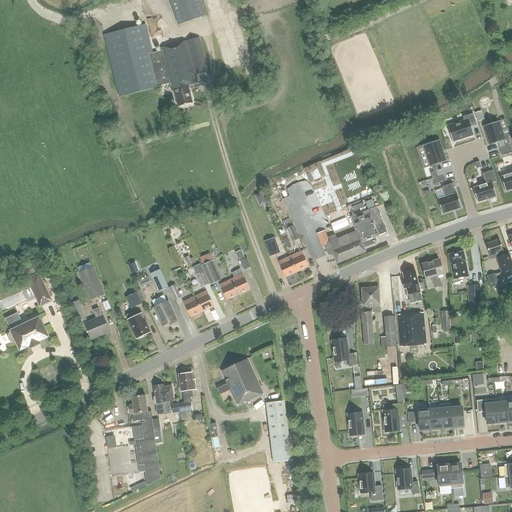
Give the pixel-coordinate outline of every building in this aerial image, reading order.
[(169,0),(178,26),(205,16),(199,0),(169,0)] [(122,98),(157,89),(157,88),(170,84),(172,90),(174,89),(178,107),(192,103),(188,86),(198,83),(196,75),(208,72),(199,38),(161,49),(162,51),(153,54),(146,25),(105,36),(122,98)] [(447,125),(447,126),(452,143),(453,143),(452,141),(473,135),(473,136),(474,136),(471,127),(477,125),(473,114),(462,117),(464,122),(448,127),(447,125)] [(498,122),(483,127),(484,127),(490,145),(489,145),(489,146),(498,143),(500,149),(511,145),(507,134),(503,136),(498,122)] [(440,140),(422,146),(429,167),(431,167),(433,172),(430,173),(432,179),(434,178),(443,175),(441,169),(438,171),(436,165),(446,162),(440,140)] [(511,148),(511,145),(500,149),(502,156),(511,152),(511,148)] [(485,184),(473,188),(477,203),(496,197),(492,183),(496,182),(493,170),(482,174),(485,184)] [(511,173),(500,177),(505,192),(511,189),(511,173)] [(443,175),(434,178),(436,184),(445,181),(443,175)] [(445,197),(437,200),(442,214),(461,208),(456,194),(452,184),(442,187),(445,197)] [(374,238),(387,233),(382,220),(382,221),(379,213),(378,213),(375,207),(368,210),(365,202),(351,208),(355,216),(350,218),(353,224),(356,231),(337,239),(335,234),(328,237),(330,243),(329,244),(324,246),(327,254),(332,256),(333,255),(337,264),(365,253),(363,248),(374,243),(376,241),(374,238)] [(299,239),(293,226),(287,229),(293,242),(299,239)] [(324,246),(329,244),(324,231),(316,234),(321,247),(324,246)] [(500,240),(486,245),(491,259),(497,257),(499,262),(498,263),(502,274),(511,270),(511,264),(508,253),(505,255),(500,240)] [(277,255),(275,248),(269,249),(271,257),(277,255)] [(301,251),(289,257),(297,273),(309,267),(301,251)] [(454,279),(468,276),(465,262),(466,262),(464,252),(449,255),(450,264),(451,264),(454,279)] [(297,273),(289,257),(278,263),(285,278),(297,273)] [(244,270),(251,267),(247,258),(240,261),(244,270)] [(442,286),(439,276),(443,274),(440,259),(421,264),(425,280),(432,278),(435,288),(442,286)] [(27,279),(39,273),(42,272),(37,261),(22,269),(27,279)] [(211,285),(220,281),(212,261),(202,266),(211,285)] [(201,288),(209,284),(200,264),(192,268),(201,288)] [(90,301),(105,295),(93,268),(79,274),(90,301)] [(407,270),(406,271),(402,272),(405,281),(403,282),(404,289),(407,289),(408,295),(412,294),(413,298),(421,296),(420,292),(418,286),(419,285),(415,269),(413,270),(411,269),(407,270)] [(234,278),(231,280),(238,295),(250,290),(243,275),(243,274),(240,276),(238,272),(233,275),(234,278)] [(39,273),(27,279),(26,280),(39,308),(52,302),(39,273)] [(490,288),(499,285),(495,274),(487,276),(490,288)] [(162,295),(169,291),(164,279),(156,282),(162,295)] [(238,295),(231,280),(219,286),(226,301),(238,295)] [(174,301),(181,298),(175,285),(169,288),(174,301)] [(468,286),(468,302),(481,302),(480,285),(468,286)] [(369,305),(369,306),(369,308),(380,307),(379,288),(362,289),(363,305),(369,305)] [(207,291),(194,297),(202,313),(214,307),(207,291)] [(136,307),(142,304),(137,293),(131,296),(136,307)] [(202,313),(194,297),(183,302),(190,318),(202,313)] [(163,327),(177,321),(168,302),(154,308),(163,327)] [(92,338),(109,331),(103,317),(99,308),(94,310),(97,319),(86,324),(92,338)] [(143,335),(150,332),(141,314),(138,315),(136,311),(127,315),(129,320),(137,338),(139,337),(140,338),(143,337),(143,335)] [(443,332),(451,331),(449,311),(441,312),(443,332)] [(363,345),(374,344),(371,312),(360,313),(361,323),(362,323),(363,345)] [(397,316),(400,347),(426,344),(423,314),(397,316)] [(396,347),(393,316),(384,317),(386,348),(396,347)] [(41,344),(39,341),(49,337),(44,327),(40,329),(35,319),(11,331),(12,331),(11,332),(9,333),(9,336),(9,338),(10,340),(11,341),(14,342),(16,342),(20,350),(29,346),(30,349),(41,344)] [(346,339),(332,341),(335,363),(349,361),(349,366),(356,365),(354,353),(348,354),(346,339)] [(221,371),(226,382),(222,384),(216,386),(219,391),(224,389),(225,392),(230,390),(237,405),(245,402),(245,403),(263,395),(247,360),(221,371)] [(181,392),(182,392),(184,403),(180,404),(181,412),(187,411),(192,411),(190,398),(193,397),(192,391),(195,391),(196,390),(195,380),(193,380),(192,373),(179,375),(181,392)] [(169,402),(174,402),(172,386),(163,387),(163,385),(154,386),(155,398),(154,398),(155,404),(156,404),(158,415),(171,413),(169,402)] [(151,411),(147,412),(145,395),(132,397),(133,405),(129,405),(130,414),(132,414),(133,421),(146,420),(152,419),(151,411)] [(487,424),(498,423),(495,399),(476,401),(478,413),(486,412),(487,424)] [(496,399),(495,399),(498,423),(509,422),(507,403),(496,404),(496,399)] [(266,404),(271,443),(273,462),(292,460),(285,401),(266,404)] [(181,412),(180,404),(172,405),(173,413),(181,412)] [(383,411),(385,433),(399,432),(398,416),(404,416),(403,404),(392,405),(392,410),(383,411)] [(439,405),(442,429),(452,428),(450,404),(439,405)] [(450,404),(452,428),(464,426),(462,407),(451,409),(450,404)] [(439,407),(429,408),(431,430),(442,429),(439,405),(439,407)] [(418,409),(420,431),(431,430),(429,408),(418,409)] [(348,414),(350,437),(364,435),(362,413),(348,414)] [(159,479),(155,444),(152,420),(152,419),(146,420),(146,423),(143,423),(145,440),(135,441),(138,466),(144,465),(146,486),(159,479)] [(152,420),(155,444),(162,443),(159,420),(152,420)] [(211,439),(218,438),(216,424),(209,425),(211,439)] [(108,446),(117,445),(116,434),(107,435),(108,446)] [(437,467),(439,488),(450,487),(451,489),(449,465),(447,466),(447,464),(438,465),(438,467),(437,467)] [(460,464),(449,465),(451,489),(463,488),(460,464)] [(489,467),(480,468),(481,479),(483,478),(490,478),(489,467)] [(410,469),(396,471),(398,491),(412,489),(412,495),(418,494),(417,482),(411,482),(410,469)] [(421,470),(422,479),(434,478),(433,469),(421,470)] [(373,473),(359,474),(361,494),(375,493),(373,473)]
